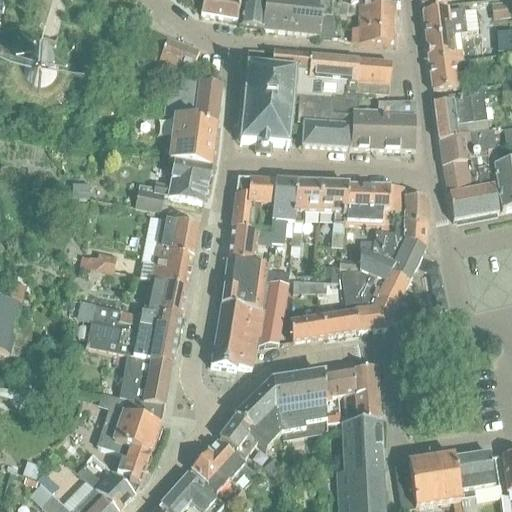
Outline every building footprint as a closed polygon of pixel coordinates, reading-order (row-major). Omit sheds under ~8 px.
[(203,0),(200,19),(237,25),(240,0),(203,0)] [(242,0),(239,30),(260,33),(264,0),(242,0)] [(264,0),(260,33),(318,41),(321,19),(317,19),(318,4),(318,0),(264,0)] [(363,0),(363,12),(392,12),(392,0),(369,0),(363,0)] [(444,0),(419,0),(421,10),(446,7),(444,0)] [(321,19),(318,41),(333,42),(335,21),(345,22),(346,18),(358,20),(358,34),(351,33),(351,47),(358,50),(392,50),(392,12),(363,12),(363,13),(327,6),(318,4),(317,19),(321,19)] [(499,23),(500,32),(501,41),(511,39),(511,14),(511,6),(490,8),(492,24),(499,23)] [(421,16),(425,44),(428,68),(453,65),(453,66),(461,65),(458,38),(466,37),(463,14),(447,16),(446,13),(421,16)] [(142,35),(133,59),(158,69),(157,70),(174,77),(176,71),(191,77),(195,67),(198,56),(195,55),(186,51),(180,49),(174,47),(168,44),(165,44),(153,39),(144,36),(142,35)] [(43,57),(40,57),(37,57),(34,58),(31,59),(29,61),(27,63),(25,66),(24,68),(23,71),(23,74),(24,77),(25,80),(27,83),(29,85),(31,87),(34,88),(37,89),(40,90),(43,89),(46,89),(48,87),(51,85),(53,83),(54,81),(56,78),(56,75),(56,72),(56,69),(55,66),(53,63),(51,61),(49,59),(46,58),(43,57)] [(240,143),(239,147),(256,149),(256,159),(255,160),(270,161),(270,160),(271,150),(288,151),(288,149),(293,101),(293,95),(294,83),(308,84),(309,61),(273,57),(271,72),(247,70),(240,143)] [(293,95),(293,101),(299,102),(345,105),(345,96),(354,97),(357,65),(341,63),(309,61),(308,84),(294,83),(293,95)] [(357,65),(354,97),(358,97),(387,100),(390,68),(357,65)] [(453,65),(428,68),(431,96),(456,93),(453,66),(453,65)] [(167,167),(174,169),(210,174),(216,131),(222,89),(187,84),(182,83),(180,96),(166,94),(161,120),(173,121),(167,167)] [(432,102),(439,146),(456,143),(455,138),(464,137),(463,128),(484,124),(481,105),(485,104),(484,95),(467,97),(467,93),(458,94),(459,98),(432,102)] [(345,96),(345,105),(352,106),(351,117),(348,155),(374,156),(402,157),(414,157),(414,129),(414,108),(386,107),(377,107),(377,117),(357,117),(358,97),(354,97),(345,96)] [(299,102),(296,128),(302,128),(300,150),(300,151),(346,155),(348,155),(351,117),(352,106),(345,105),(299,102)] [(511,132),(503,134),(505,150),(511,147),(511,132)] [(456,143),(439,146),(443,171),(447,198),(452,227),(499,218),(492,189),(490,178),(485,179),(484,157),(487,157),(487,155),(489,155),(494,154),(494,150),(492,134),(481,135),(464,137),(455,138),(456,143)] [(489,155),(487,155),(487,157),(488,173),(492,173),(502,217),(511,215),(511,169),(495,172),(494,154),(489,155)] [(210,174),(174,169),(168,190),(154,187),(152,193),(138,190),(133,212),(158,217),(162,202),(202,210),(210,175),(210,174)] [(237,185),(230,232),(257,235),(259,224),(257,224),(259,208),(247,207),(249,185),(237,185)] [(272,187),(249,185),(247,207),(259,208),(257,224),(259,224),(260,211),(271,211),(272,187)] [(65,188),(65,199),(82,198),(81,187),(65,188)] [(271,211),(269,236),(270,247),(283,248),(285,227),(292,228),(294,188),(275,187),(272,187),(271,211)] [(292,228),(289,259),(298,259),(302,228),(303,218),(318,219),(320,189),(294,188),(292,228)] [(320,189),(318,219),(332,220),(331,229),(341,229),(344,229),(346,190),(320,189)] [(346,190),(344,229),(381,231),(381,230),(381,228),(382,216),(384,216),(388,216),(402,217),(403,202),(403,198),(403,192),(389,192),(346,190)] [(403,202),(402,217),(402,228),(426,230),(427,214),(425,201),(403,202)] [(145,266),(154,223),(144,221),(136,264),(145,266)] [(161,225),(154,256),(155,256),(192,263),(199,233),(161,225)] [(424,254),(426,230),(402,228),(394,228),(394,240),(396,241),(424,254)] [(230,232),(227,264),(254,268),(255,254),(269,255),(270,247),(269,236),(257,235),(230,232)] [(396,241),(394,240),(386,238),(381,236),(374,234),(372,245),(359,245),(359,265),(357,276),(384,289),(390,280),(408,288),(424,254),(396,241)] [(331,240),(330,253),(341,253),(341,240),(331,240)] [(142,269),(139,284),(144,286),(186,294),(192,263),(155,256),(152,271),(142,269)] [(227,264),(223,293),(262,298),(263,286),(287,289),(289,279),(265,276),(266,270),(254,268),(227,264)] [(359,265),(338,265),(338,276),(339,276),(357,276),(359,265)] [(357,276),(339,276),(341,293),(343,305),(345,319),(354,317),(357,338),(384,335),(399,305),(401,302),(408,288),(390,280),(384,289),(357,276)] [(292,285),(292,299),(301,299),(301,298),(325,298),(325,286),(292,285)] [(119,317),(117,328),(134,333),(155,337),(158,319),(180,324),(183,305),(186,294),(144,286),(143,290),(148,291),(146,305),(143,316),(142,322),(137,321),(119,317)] [(261,334),(257,351),(277,350),(277,348),(287,293),(269,289),(264,313),(263,319),(263,322),(261,334)] [(6,309),(0,307),(0,358),(25,365),(33,330),(17,326),(25,294),(11,290),(6,309)] [(262,298),(223,293),(223,295),(210,372),(236,376),(237,373),(250,375),(254,351),(256,342),(258,342),(262,318),(259,318),(261,305),(261,301),(262,298)] [(79,309),(76,324),(90,327),(84,354),(126,363),(170,373),(176,342),(180,324),(158,319),(155,337),(134,333),(117,328),(119,317),(93,311),(79,309)] [(325,342),(357,338),(354,317),(345,319),(334,320),(333,315),(321,317),(325,342)] [(291,347),(325,342),(321,317),(307,319),(307,324),(288,327),(291,347)] [(118,403),(163,413),(167,392),(168,384),(170,373),(126,363),(118,403)] [(346,426),(379,424),(377,371),(353,375),(354,398),(343,400),(346,426)] [(320,381),(323,406),(330,405),(330,402),(343,400),(354,398),(353,375),(320,381)] [(304,435),(325,433),(324,428),(323,406),(320,381),(271,389),(281,440),(304,435)] [(0,383),(0,410),(28,412),(29,385),(0,383)] [(265,456),(281,440),(271,389),(234,424),(249,434),(246,440),(255,448),(265,456)] [(100,401),(97,411),(108,415),(95,452),(100,454),(127,462),(125,468),(120,467),(117,475),(113,474),(111,472),(107,475),(134,500),(139,491),(144,473),(148,473),(151,464),(148,462),(151,454),(154,454),(161,434),(158,433),(159,430),(163,413),(118,403),(105,400),(100,401)] [(323,406),(324,428),(346,426),(343,400),(330,402),(330,405),(323,406)] [(243,463),(255,448),(246,440),(249,434),(234,424),(217,446),(243,463)] [(342,435),(344,477),(381,475),(379,424),(346,426),(324,428),(325,433),(325,437),(342,435)] [(215,449),(202,463),(229,486),(234,489),(241,481),(248,487),(254,483),(215,449)] [(477,459),(454,463),(462,511),(476,511),(473,494),(494,491),(489,461),(489,457),(486,458),(483,456),(478,456),(477,459)] [(511,458),(501,460),(506,495),(511,494),(511,458)] [(453,511),(462,511),(454,463),(454,460),(394,470),(401,511),(424,511),(453,507),(453,511)] [(29,461),(26,476),(38,479),(41,464),(29,461)] [(93,495),(110,511),(122,511),(133,501),(134,500),(107,475),(92,461),(85,467),(104,486),(102,488),(84,470),(76,478),(94,494),(93,495)] [(189,478),(186,481),(207,500),(210,496),(214,500),(221,492),(226,486),(228,487),(229,486),(202,463),(189,478)] [(273,463),(262,473),(281,491),(291,480),(273,463)] [(383,511),(381,475),(344,477),(335,477),(336,511),(383,511)] [(315,476),(316,495),(325,494),(325,476),(315,476)] [(60,511),(49,501),(58,491),(44,477),(36,486),(40,490),(30,500),(41,511),(60,511)] [(159,510),(157,511),(184,511),(190,507),(195,511),(220,511),(207,500),(186,481),(159,510)] [(75,511),(110,511),(93,495),(75,511)] [(500,500),(499,500),(499,504),(500,511),(509,511),(507,499),(500,500)]
